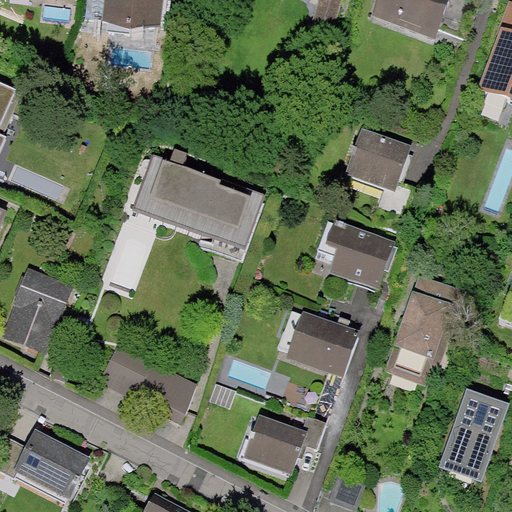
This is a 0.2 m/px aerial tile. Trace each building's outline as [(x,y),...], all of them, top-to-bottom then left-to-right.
[(103,0),(101,0),(88,0),(85,22),(97,24),(127,39),(159,31),(162,0),(103,0)] [(322,0),(311,33),(336,42),(351,0),(322,0)] [(378,0),(371,19),(434,44),(437,36),(466,48),(483,6),(467,0),(378,0)] [(511,5),(508,5),(476,94),(511,107),(511,5)] [(0,162),(9,145),(0,140),(0,134),(17,99),(0,90),(0,162)] [(409,153),(362,137),(347,181),(385,194),(377,217),(411,229),(422,197),(397,188),(409,153)] [(263,201),(149,158),(128,214),(201,241),(198,249),(239,264),(263,201)] [(394,246),(330,222),(320,248),(336,254),(327,277),(375,295),(394,246)] [(72,292),(27,275),(1,340),(46,357),(72,292)] [(459,294),(419,281),(388,368),(425,386),(459,294)] [(511,290),(499,324),(511,328),(511,290)] [(302,320),(291,316),(278,351),(288,354),(286,362),(343,383),(360,338),(350,334),(352,327),(340,322),(338,327),(304,314),(302,320)] [(196,388),(118,350),(99,388),(176,427),(196,388)] [(511,407),(467,391),(437,473),(481,490),(511,407)] [(258,419),(241,460),(287,478),(295,459),(316,452),(325,428),(308,421),(302,437),(258,419)] [(22,451),(4,442),(0,449),(0,471),(66,505),(89,461),(32,432),(22,451)] [(354,511),(365,487),(340,477),(329,505),(346,511),(354,511)] [(180,511),(153,498),(146,511),(180,511)]
